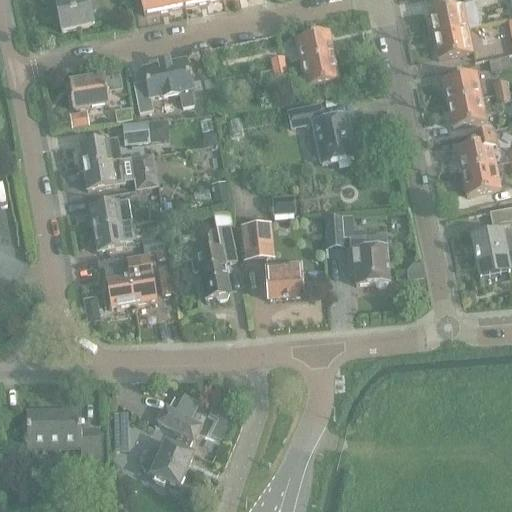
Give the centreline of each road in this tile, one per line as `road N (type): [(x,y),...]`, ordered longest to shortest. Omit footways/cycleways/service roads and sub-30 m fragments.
road 1 (residential): [(17,73),(374,0)]
road 2 (unclassified): [(447,328),(383,0)]
road 3 (residential): [(57,295),(17,73)]
road 4 (residential): [(321,354),(111,364)]
road 5 (unclassified): [(284,494),(323,405),(321,354)]
road 6 (residential): [(321,354),(419,342),(447,328)]
